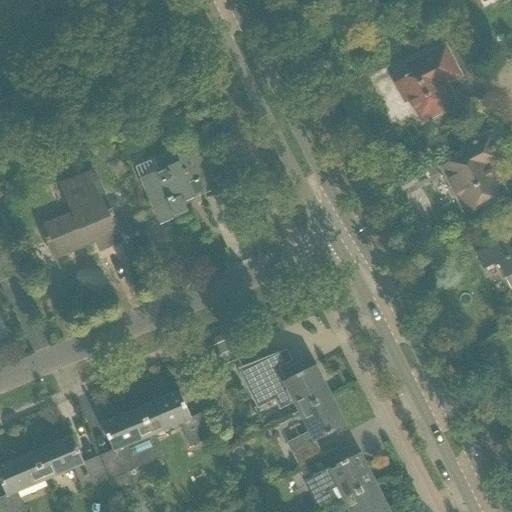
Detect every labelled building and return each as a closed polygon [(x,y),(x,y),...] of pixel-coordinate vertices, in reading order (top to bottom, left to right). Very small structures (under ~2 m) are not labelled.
[(416,74),(395,85),(404,103),(409,101),(420,123),(439,114),(440,115),(454,108),(443,85),(446,84),(460,76),(450,57),(445,46),(427,55),(414,62),(416,65),(413,66),(416,74)] [(190,109),(180,113),(187,129),(197,125),(190,109)] [(490,135),(472,144),(462,149),(465,156),(441,169),(465,215),(506,194),(495,175),(492,176),(488,167),(503,159),(490,135)] [(140,178),(151,206),(159,224),(188,212),(184,202),(221,187),(202,140),(172,153),(176,163),(140,178)] [(41,227),(46,239),(54,258),(96,240),(100,250),(121,241),(111,217),(115,215),(112,208),(109,209),(93,171),(61,185),(73,213),(41,227)] [(511,252),(505,239),(487,248),(476,254),(485,270),(498,264),(511,291),(511,252)] [(225,341),(215,345),(219,356),(230,351),(225,341)] [(492,347),(480,353),(486,365),(498,359),(492,347)] [(285,349),(241,367),(248,382),(249,382),(254,380),(260,393),(265,404),(274,400),(279,410),(294,402),(298,411),(331,395),(322,378),(319,380),(313,367),(312,366),(303,371),(284,380),(278,368),(291,361),(285,349)] [(168,398),(141,410),(153,436),(181,424),(191,447),(216,436),(206,413),(191,419),(179,391),(167,395),(168,398)] [(287,443),(299,466),(321,456),(314,442),(346,425),(345,424),(343,426),(336,413),(339,411),(331,395),(298,411),(309,432),(287,443)] [(113,452),(99,458),(109,481),(127,473),(134,470),(133,469),(161,457),(153,436),(141,410),(115,421),(113,418),(102,423),(113,452)] [(62,443),(35,454),(46,480),(74,468),(84,491),(109,481),(99,458),(84,464),(72,435),(61,440),(62,443)] [(299,466),(306,481),(321,511),(343,500),(375,483),(367,466),(364,468),(358,455),(361,454),(360,453),(327,469),(321,456),(299,466)] [(0,480),(7,496),(0,498),(0,511),(25,511),(17,492),(46,480),(35,454),(8,466),(6,463),(0,465),(0,480)] [(127,473),(109,481),(113,490),(131,483),(127,473)] [(386,511),(381,501),(384,500),(375,483),(343,500),(349,511),(386,511)]
